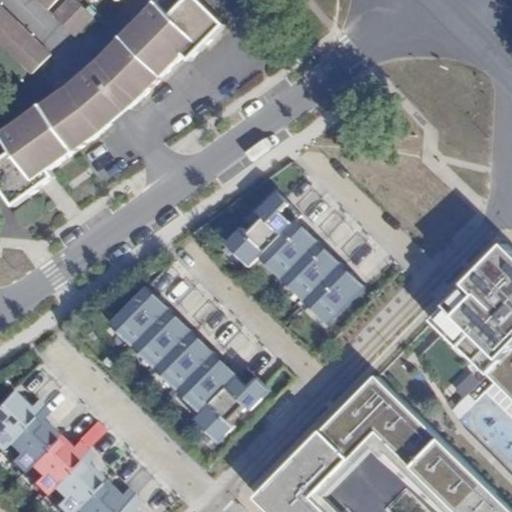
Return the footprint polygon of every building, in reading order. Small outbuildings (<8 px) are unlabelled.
[(38,0),(49,10),(58,0),(38,0)] [(76,36),(95,17),(76,0),(71,0),(55,16),(76,36)] [(226,25),(201,0),(188,0),(172,17),(158,2),(100,60),(94,66),(125,101),(133,94),(139,101),(141,100),(146,94),(186,54),(185,53),(196,42),(203,49),(226,25)] [(172,17),(188,0),(159,0),(158,2),(172,17)] [(0,42),(33,75),(53,54),(0,2),(0,42)] [(198,54),(203,49),(196,42),(185,53),(186,54),(192,60),(198,54)] [(125,101),(94,66),(84,74),(76,82),(107,118),(98,125),(103,132),(121,117),(139,101),(133,94),(125,101)] [(107,118),(76,82),(71,86),(4,134),(17,151),(0,162),(0,182),(17,206),(44,186),(39,179),(51,170),(96,137),(103,132),(98,125),(107,118)] [(39,179),(44,186),(51,181),(57,177),(51,170),(39,179)] [(245,228),(229,244),(253,267),(263,257),(299,220),(304,215),(292,203),(287,208),(275,197),(260,212),(266,218),(250,233),(245,228)] [(299,220),(263,257),(285,279),(322,242),(299,220)] [(322,242),(285,279),(308,301),(344,263),(322,242)] [(511,247),(508,244),(433,320),(511,397),(511,247)] [(344,263),(308,301),(332,325),(369,287),(344,263)] [(150,287),(114,324),(137,347),(173,310),(150,287)] [(173,310),(137,347),(160,369),(196,332),(173,310)] [(196,332),(160,369),(182,391),(218,353),(196,332)] [(218,353),(182,391),(204,412),(241,375),(218,353)] [(198,419),(222,442),(238,426),(232,421),(247,405),(253,411),(268,396),(256,384),(261,379),(249,367),(241,375),(204,412),(198,419)] [(511,511),(511,505),(379,376),(259,498),(273,511),(331,511),(316,497),(380,432),(461,511),(511,511)] [(0,451),(5,446),(43,407),(37,401),(29,409),(11,392),(0,403),(0,451)] [(57,437),(41,421),(49,413),(43,407),(5,446),(15,456),(8,463),(21,475),(28,468),(27,468),(57,437)] [(74,453),(57,437),(27,468),(28,468),(37,477),(30,485),(43,497),(50,490),(88,451),(82,445),(74,453)] [(86,465),(94,457),(88,451),(50,490),(59,499),(52,506),(58,511),(72,511),(102,481),(86,465)] [(118,496),(102,481),(72,511),(115,511),(133,495),(126,488),(118,496)] [(134,511),(133,510),(141,502),(133,495),(115,511),(134,511)]
